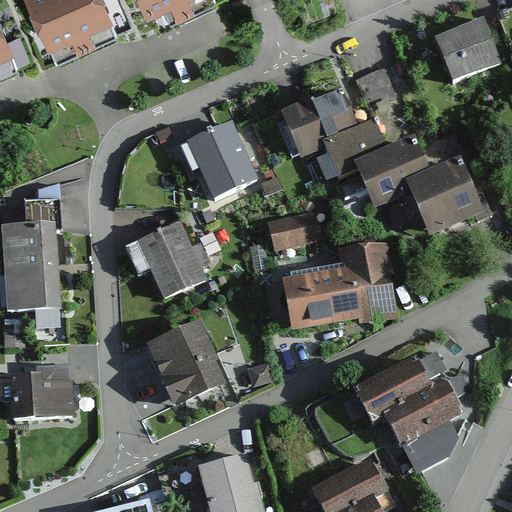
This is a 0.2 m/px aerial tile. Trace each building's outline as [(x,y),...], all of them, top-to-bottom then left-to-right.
[(104,0),(28,0),(53,55),(117,26),(104,0)] [(199,0),(142,0),(151,20),(199,0)] [(0,25),(0,67),(16,61),(0,25)] [(483,25),(437,43),(456,89),(502,71),(483,25)] [(387,70),(360,82),(371,107),(398,95),(387,70)] [(339,97),(282,125),(303,169),(326,158),(341,189),(362,179),(380,217),(411,203),(429,240),(482,215),(463,175),(430,190),(411,151),(396,158),(381,126),(358,137),(339,97)] [(246,126),(192,152),(219,207),(272,182),(246,126)] [(31,239),(9,240),(14,322),(60,319),(55,242),(68,241),(66,207),(29,210),(31,239)] [(313,220),(272,231),(278,255),(320,245),(313,220)] [(188,229),(141,252),(169,310),(216,288),(188,229)] [(347,279),(286,290),(295,337),(397,320),(386,254),(343,261),(347,279)] [(203,333),(152,357),(181,417),(232,393),(203,333)] [(416,367),(358,401),(375,429),(384,425),(415,477),(447,458),(436,440),(468,422),(447,385),(432,394),(416,367)] [(70,377),(7,381),(10,431),(72,428),(70,377)] [(264,511),(250,460),(199,474),(209,511),(264,511)] [(375,469),(319,497),(326,511),(382,511),(378,504),(390,498),(375,469)] [(179,511),(174,492),(100,511),(179,511)]
